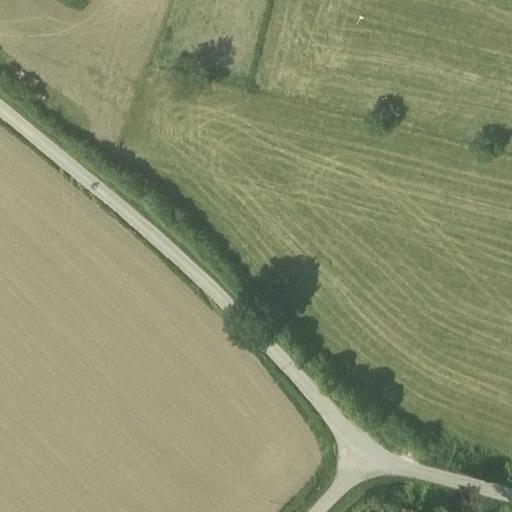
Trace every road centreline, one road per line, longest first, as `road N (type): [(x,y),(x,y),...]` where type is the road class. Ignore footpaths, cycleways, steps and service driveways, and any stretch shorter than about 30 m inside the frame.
road 1 (unclassified): [(368,453),(114,197),(0,107)]
road 2 (unclassified): [(511,496),(368,453)]
